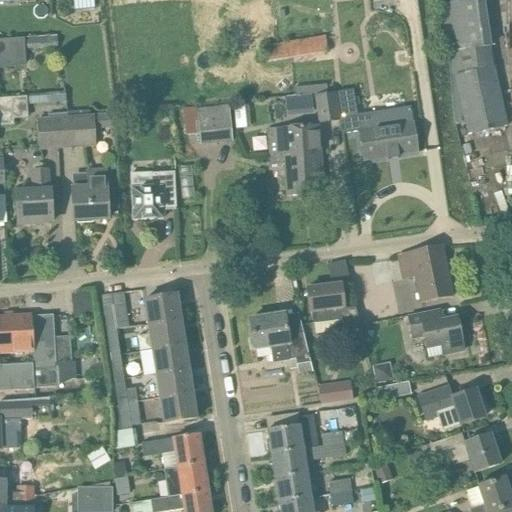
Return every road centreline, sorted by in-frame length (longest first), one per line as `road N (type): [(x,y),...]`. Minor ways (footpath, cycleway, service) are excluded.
road 1 (residential): [(511,228),(203,272)]
road 2 (residential): [(238,511),(203,272)]
road 3 (residential): [(203,272),(0,292)]
